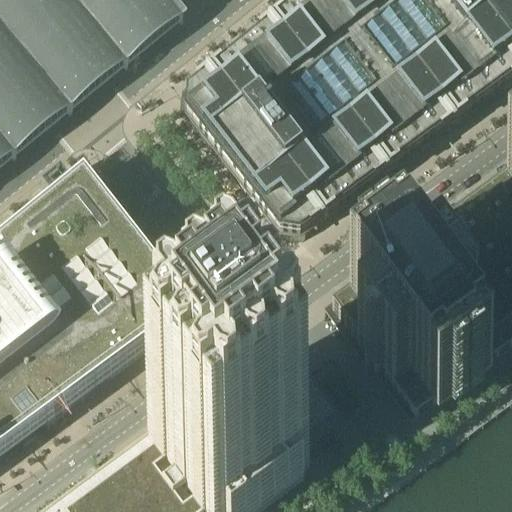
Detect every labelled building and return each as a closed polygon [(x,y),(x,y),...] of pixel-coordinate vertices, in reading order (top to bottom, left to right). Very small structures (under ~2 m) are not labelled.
[(0,0),(0,173),(182,26),(160,0),(0,0)] [(511,0),(311,0),(303,6),(420,154),(511,86),(511,0)] [(299,243),(420,154),(303,6),(188,100),(185,120),(279,240),(299,243)] [(348,305),(331,317),(353,347),(371,371),(371,370),(379,380),(378,381),(396,406),(403,415),(408,421),(414,430),(432,418),(438,425),(491,385),(486,377),(511,357),(511,183),(504,189),(402,265),(348,305)] [(45,431),(184,328),(185,327),(185,326),(186,324),(187,323),(187,321),(187,320),(186,318),(186,317),(185,315),(184,314),(188,311),(169,287),(165,290),(89,193),(88,191),(87,190),(86,190),(84,189),(82,189),(81,189),(79,189),(78,190),(76,190),(0,252),(0,463),(21,448),(45,431)] [(257,511),(308,476),(278,435),(276,437),(271,431),(267,426),(270,423),(244,388),(153,457),(149,452),(66,511),(257,511)]
